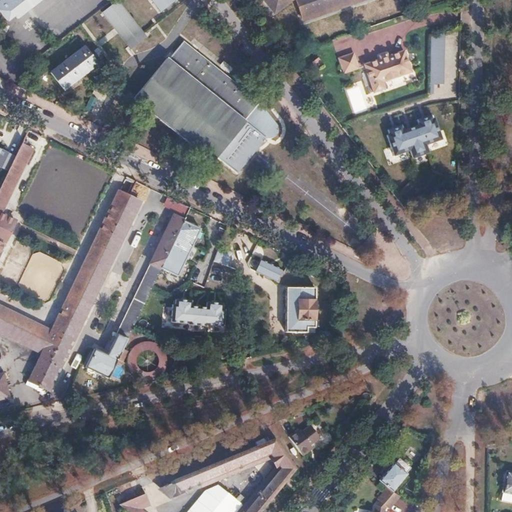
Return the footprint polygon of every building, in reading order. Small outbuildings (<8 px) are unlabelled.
[(0,0),(0,10),(5,18),(12,13),(15,17),(37,0),(0,0)] [(153,0),(161,11),(175,0),(153,0)] [(266,0),(275,11),(289,0),(266,0)] [(296,0),(302,17),(352,0),(296,0)] [(117,1),(103,12),(131,48),(146,37),(117,1)] [(125,8),(133,19),(139,15),(131,3),(125,8)] [(430,84),(443,84),(444,35),(431,35),(430,84)] [(168,57),(135,96),(213,160),(217,156),(237,174),(267,139),(244,120),(259,103),(184,41),(169,59),(168,57)] [(399,42),(359,55),(369,83),(380,79),(378,72),(406,62),(399,42)] [(348,44),(334,50),(339,64),(354,59),(348,44)] [(85,47),(52,71),(65,88),(98,63),(85,47)] [(319,58),(314,62),(317,67),(323,63),(319,58)] [(384,131),(393,158),(442,142),(432,115),(418,120),(419,126),(402,131),(401,126),(384,131)] [(0,253),(16,221),(1,213),(25,162),(28,164),(35,151),(31,150),(32,148),(21,143),(2,182),(0,186),(0,253)] [(128,178),(121,192),(129,196),(136,182),(128,178)] [(0,306),(0,318),(58,346),(130,196),(129,196),(121,192),(119,191),(52,331),(0,306)] [(0,318),(0,332),(42,353),(29,381),(48,390),(139,200),(130,196),(58,346),(0,318)] [(96,347),(86,367),(87,368),(87,369),(87,371),(90,373),(92,372),(93,371),(108,378),(117,359),(122,361),(127,351),(122,349),(131,329),(158,274),(160,268),(183,221),(173,216),(107,352),(96,347)] [(183,221),(160,268),(177,276),(200,229),(183,221)] [(252,254),(261,257),(264,248),(256,245),(252,254)] [(214,262),(228,265),(231,251),(218,247),(214,262)] [(260,260),(255,272),(275,281),(279,273),(280,269),(279,268),(260,260)] [(314,287),(285,287),(285,332),(306,331),(306,328),(314,328),(314,287)] [(169,298),(167,322),(223,327),(223,302),(207,301),(207,306),(191,305),(192,299),(169,298)] [(289,436),(288,437),(301,456),(309,451),(307,448),(319,439),(310,426),(298,435),(295,432),(289,436)] [(145,493),(119,504),(128,511),(257,511),(293,468),(273,441),(161,487),(171,495),(269,456),(278,468),(241,511),(143,511),(139,508),(150,504),(145,493)] [(392,462),(378,480),(392,491),(406,474),(405,473),(409,467),(398,458),(393,463),(392,462)] [(511,472),(508,471),(502,491),(511,493),(511,472)]
